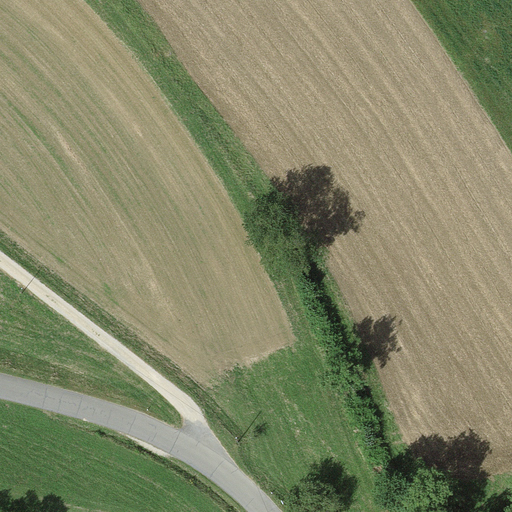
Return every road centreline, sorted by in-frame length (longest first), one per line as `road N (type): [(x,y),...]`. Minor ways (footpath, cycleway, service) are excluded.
road 1 (unclassified): [(261,511),(192,451),(0,388)]
road 2 (track): [(192,451),(199,432),(181,400),(0,258)]
